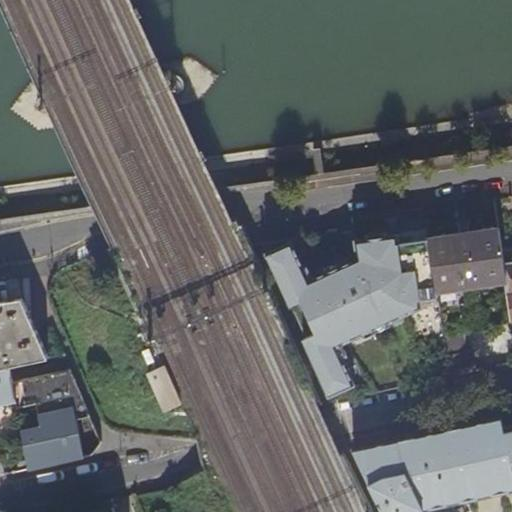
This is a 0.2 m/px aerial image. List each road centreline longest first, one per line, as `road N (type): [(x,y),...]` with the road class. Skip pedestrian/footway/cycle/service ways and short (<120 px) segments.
road 1 (residential): [(0,501),(511,389)]
road 2 (residential): [(511,174),(122,224)]
road 3 (unclassified): [(122,224),(0,245)]
